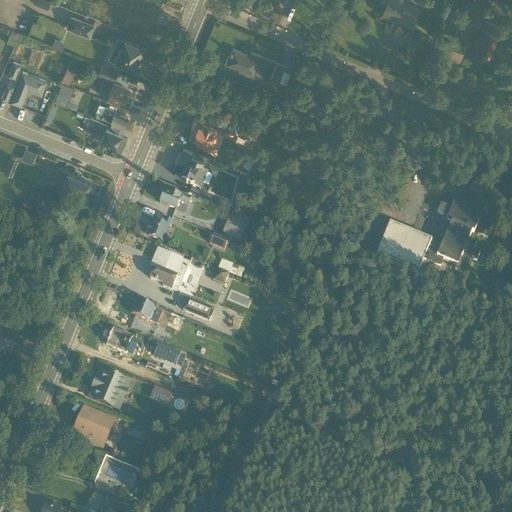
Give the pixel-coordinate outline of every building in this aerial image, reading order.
[(50,2),(44,0),(34,0),(33,5),(46,10),(50,2)] [(132,0),(108,0),(105,10),(132,21),(139,2),(132,0)] [(381,0),(381,1),(385,3),(381,13),(382,14),(383,12),(397,18),(396,20),(410,25),(418,7),(405,1),(405,0),(381,0)] [(482,5),(470,0),(467,0),(452,35),(469,43),(476,27),(473,26),(482,5)] [(71,15),(65,29),(89,39),(95,25),(71,15)] [(502,26),(483,18),(468,53),(487,61),(502,26)] [(19,34),(11,31),(6,43),(14,46),(19,34)] [(65,43),(55,38),(52,46),(62,50),(65,43)] [(116,39),(108,60),(133,70),(136,62),(138,63),(141,57),(139,57),(142,48),(122,40),(122,41),(116,39)] [(246,55),(232,49),(229,57),(227,56),(224,64),(239,71),(238,72),(252,78),(261,57),(251,52),(249,57),(246,55)] [(2,75),(0,80),(0,81),(6,84),(1,99),(21,107),(27,91),(41,97),(47,82),(18,70),(20,65),(12,62),(6,77),(2,75)] [(284,66),(277,63),(270,79),(278,82),(284,66)] [(117,73),(96,65),(93,72),(97,73),(96,75),(104,78),(103,81),(102,81),(100,86),(98,92),(104,95),(103,98),(118,104),(125,87),(113,82),(117,73)] [(62,82),(70,84),(73,72),(65,70),(62,82)] [(73,89),(60,84),(53,102),(73,110),(76,102),(69,99),(73,89)] [(99,105),(95,114),(96,115),(95,118),(100,120),(100,119),(123,129),(128,119),(114,113),(115,111),(99,105)] [(89,119),(80,115),(78,120),(82,122),(81,125),(86,127),(83,134),(116,148),(121,136),(121,135),(123,130),(90,117),(89,119)] [(189,140),(197,143),(197,144),(197,145),(198,146),(198,147),(199,147),(211,152),(212,153),(213,153),(214,152),(215,151),(216,150),(216,149),(216,147),(215,146),(214,145),(211,144),(211,142),(213,143),(214,142),(215,142),(216,141),(217,139),(216,138),(216,136),(215,135),(216,132),(235,140),(237,135),(247,139),(250,132),(228,123),(225,129),(196,117),(190,131),(192,132),(189,140)] [(180,153),(179,152),(174,164),(185,169),(182,177),(187,179),(186,184),(200,190),(208,171),(207,169),(202,167),(204,163),(197,160),(199,155),(183,147),(180,153)] [(36,155),(24,150),(20,161),(31,165),(36,155)] [(59,169),(50,191),(60,195),(61,192),(75,197),(76,194),(84,197),(89,184),(67,175),(68,173),(59,169)] [(163,195),(160,204),(176,210),(179,203),(188,206),(191,199),(176,193),(174,195),(165,192),(164,196),(163,195)] [(48,223),(56,204),(34,195),(30,205),(24,202),(18,215),(40,224),(41,221),(48,223)] [(247,198),(237,196),(234,206),(245,208),(247,198)] [(471,233),(473,234),(480,217),(454,206),(455,202),(448,200),(445,207),(440,206),(437,214),(443,218),(441,221),(443,222),(441,227),(443,228),(440,236),(441,237),(438,244),(389,225),(376,257),(417,274),(423,261),(439,268),(442,261),(455,267),(453,271),(454,271),(465,276),(472,260),(476,262),(479,254),(473,251),(476,244),(469,240),(471,233)] [(249,220),(231,212),(222,233),(240,241),(249,220)] [(146,236),(163,243),(171,223),(158,217),(155,223),(153,222),(151,228),(149,228),(146,236)] [(492,226),(482,222),(477,235),(487,240),(492,226)] [(213,236),(209,245),(224,251),(228,242),(213,236)] [(158,251),(152,263),(156,265),(154,270),(151,271),(150,275),(151,277),(150,280),(163,285),(162,287),(177,293),(189,264),(158,251)] [(244,270),(221,260),(218,269),(240,278),(244,270)] [(228,275),(217,270),(213,282),(223,286),(228,275)] [(215,310),(187,299),(182,312),(209,323),(215,310)] [(137,301),(131,315),(156,325),(162,312),(137,301)] [(166,326),(180,331),(185,320),(171,314),(166,326)] [(205,361),(211,346),(216,348),(220,337),(192,326),(188,337),(198,341),(192,356),(205,361)] [(132,339),(113,331),(107,345),(132,355),(137,344),(131,341),(132,339)] [(158,346),(153,358),(174,367),(175,366),(181,368),(185,357),(179,355),(180,353),(158,346)] [(186,375),(209,384),(213,372),(190,364),(186,375)] [(99,369),(86,400),(119,414),(132,383),(99,369)] [(166,408),(172,396),(154,388),(149,401),(166,408)] [(116,421),(83,407),(70,438),(102,452),(116,421)] [(87,504),(84,511),(122,511),(123,510),(106,502),(108,498),(97,493),(87,504)]
